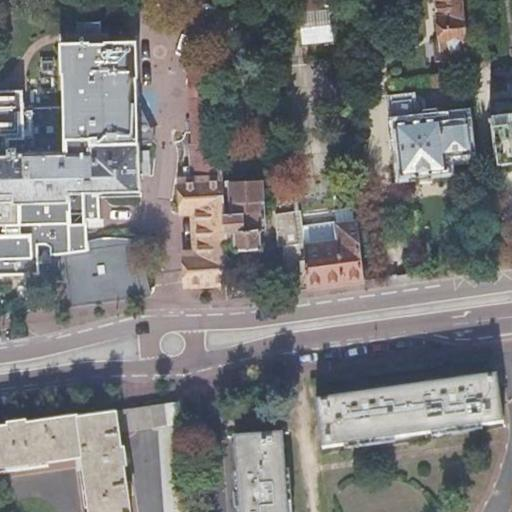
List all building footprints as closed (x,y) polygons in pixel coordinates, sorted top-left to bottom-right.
[(246,0),(226,0),(227,10),(247,9),(246,0)] [(462,0),(435,0),(440,38),(432,39),(434,59),(442,58),(442,60),(469,58),(462,0)] [(306,14),(304,41),(332,43),(333,16),(306,14)] [(0,225),(21,225),(20,201),(68,200),(68,211),(82,210),(81,191),(139,189),(137,142),(135,142),(133,76),(134,76),(132,40),(101,41),(101,43),(87,44),(87,42),(57,43),(60,107),(19,109),(19,90),(0,90),(0,225)] [(222,154),(215,49),(196,50),(198,85),(200,128),(194,129),(194,143),(189,143),(189,168),(185,168),(185,185),(183,185),(184,210),(196,210),(198,256),(187,256),(189,281),(229,279),(228,273),(228,258),(224,196),(223,182),(222,154)] [(183,86),(198,85),(196,50),(182,65),(183,86)] [(460,101),(474,100),(471,77),(458,78),(460,101)] [(496,163),(511,161),(511,88),(492,91),(493,100),(490,101),(491,112),(490,112),(496,163)] [(411,98),(392,100),(401,173),(449,168),(447,152),(469,149),(465,114),(436,116),(436,112),(420,113),(419,100),(411,101),(411,98)] [(224,196),(228,258),(238,257),(237,250),(260,247),(259,228),(264,228),(261,180),(239,181),(239,189),(230,190),(230,195),(224,196)] [(223,182),(224,196),(230,195),(230,190),(239,189),(239,181),(223,182)] [(362,262),(357,218),(334,220),(336,239),(280,246),(284,292),(329,285),(364,280),(362,262)] [(65,252),(71,305),(141,295),(134,243),(65,252)] [(228,273),(229,279),(229,283),(230,300),(244,298),(242,271),(228,273)] [(355,397),(316,402),(322,448),(499,423),(494,377),(455,382),(454,377),(441,379),(441,384),(368,395),(368,390),(354,392),(355,397)] [(149,412),(151,428),(157,427),(180,423),(178,405),(166,406),(167,410),(149,412)] [(149,412),(116,417),(118,432),(151,428),(149,412)] [(118,432),(116,417),(116,414),(23,427),(23,424),(8,426),(8,430),(0,431),(0,470),(79,458),(87,511),(128,511),(123,469),(126,468),(123,451),(120,451),(118,432)] [(188,511),(181,423),(180,423),(157,427),(163,511),(188,511)] [(237,492),(232,493),(233,506),(238,506),(238,511),(286,511),(281,435),(233,439),(237,492)]
